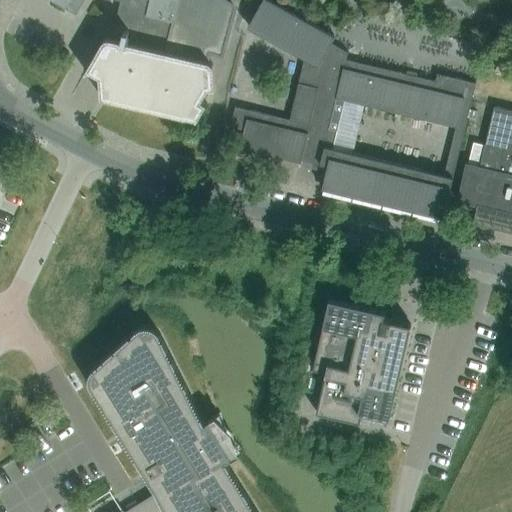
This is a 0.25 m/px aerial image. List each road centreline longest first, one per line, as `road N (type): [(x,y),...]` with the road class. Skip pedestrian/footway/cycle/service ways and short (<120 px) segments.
road 1 (unclassified): [(511,268),(225,199),(87,147)]
road 2 (residential): [(87,147),(6,315)]
